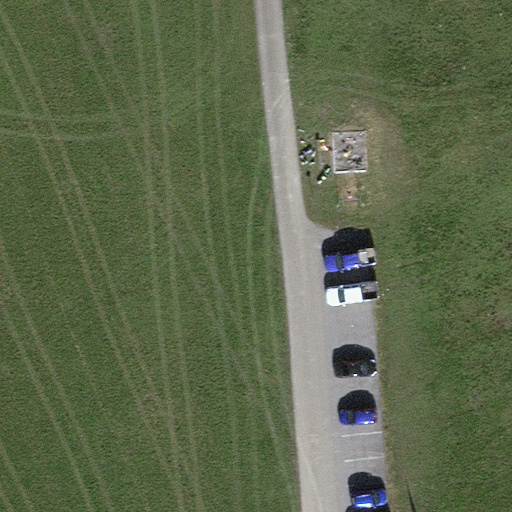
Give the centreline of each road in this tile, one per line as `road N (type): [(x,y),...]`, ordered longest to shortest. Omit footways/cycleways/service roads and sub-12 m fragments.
road 1 (unclassified): [(313,511),(283,210)]
road 2 (track): [(283,210),(271,0)]
